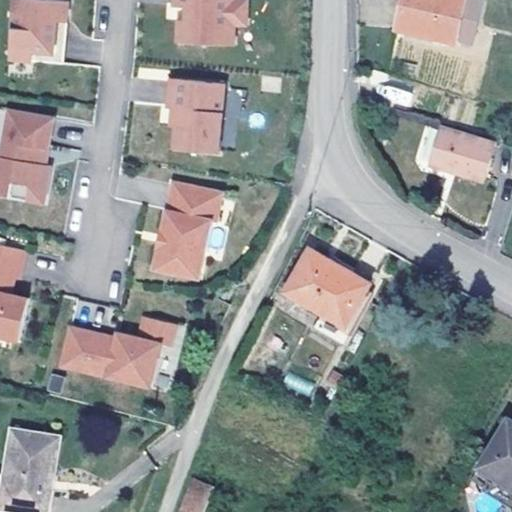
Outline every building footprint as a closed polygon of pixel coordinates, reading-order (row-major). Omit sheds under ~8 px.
[(18,0),(17,19),(14,57),(37,59),(38,49),(59,50),(61,18),(71,19),(72,0),(18,0)] [(176,0),(177,2),(189,2),(189,15),(182,14),(182,37),(233,38),(233,18),(232,0),(176,0)] [(244,0),(232,0),(233,18),(246,18),(244,0)] [(467,0),(403,0),(397,27),(459,41),(467,0)] [(482,0),(467,0),(459,41),(472,45),(482,0)] [(71,19),(61,18),(59,50),(38,49),(37,59),(69,61),(71,19)] [(173,102),(178,102),(177,121),(182,121),(180,143),(225,147),(231,77),(176,73),(173,102)] [(8,152),(3,151),(0,167),(0,189),(53,198),(59,161),(53,160),(61,113),(16,106),(8,152)] [(497,141),(441,125),(430,165),(485,180),(497,141)] [(230,186),(180,176),(164,262),(171,263),(209,271),(219,214),(225,215),(230,186)] [(34,246),(0,239),(0,273),(22,279),(24,273),(29,274),(34,246)] [(310,249),(286,291),(323,311),(346,324),(368,287),(370,283),(353,273),(356,269),(333,256),(330,261),(310,249)] [(0,330),(30,337),(38,293),(20,290),(22,279),(0,273),(0,330)] [(323,311),(318,320),(350,337),(375,292),(368,287),(346,324),(323,311)] [(112,328),(80,321),(72,360),(103,366),(104,361),(119,365),(118,370),(141,375),(144,360),(166,364),(172,336),(181,338),(186,316),(154,309),(149,331),(128,326),(127,330),(126,335),(111,332),(112,328)] [(166,364),(144,360),(141,375),(162,380),(166,364)] [(311,394),(315,382),(287,373),(283,385),(311,394)] [(511,420),(509,419),(475,472),(485,478),(489,472),(511,485),(511,420)] [(60,436),(12,427),(5,473),(0,505),(8,506),(43,511),(49,475),(53,476),(60,436)] [(511,485),(489,472),(485,478),(511,494),(511,485)] [(53,476),(49,475),(43,511),(44,511),(53,511),(58,477),(53,476)] [(204,511),(214,486),(193,481),(181,511),(204,511)]
